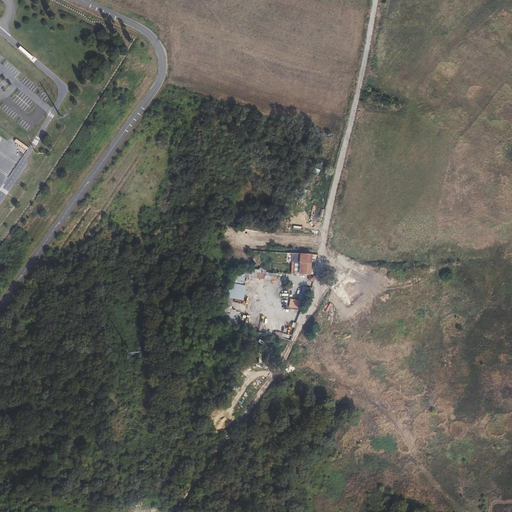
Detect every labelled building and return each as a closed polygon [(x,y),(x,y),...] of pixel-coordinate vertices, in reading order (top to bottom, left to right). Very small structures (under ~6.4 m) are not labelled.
[(320,219),(322,212),(317,210),(316,214),(313,213),(312,217),(320,219)] [(243,234),(242,244),(252,245),(254,234),(247,233),(247,235),(243,234)] [(311,255),(299,254),(298,274),(310,275),(311,255)] [(244,283),(244,278),(264,279),(264,269),(251,269),(251,272),(244,272),(244,276),(239,276),(238,282),(244,283)] [(361,293),(347,275),(332,288),(346,306),(361,293)] [(233,284),(230,299),(243,301),(247,287),(233,284)] [(290,299),(288,308),(300,310),(301,301),(290,299)] [(249,330),(253,315),(228,309),(224,324),(249,330)]
